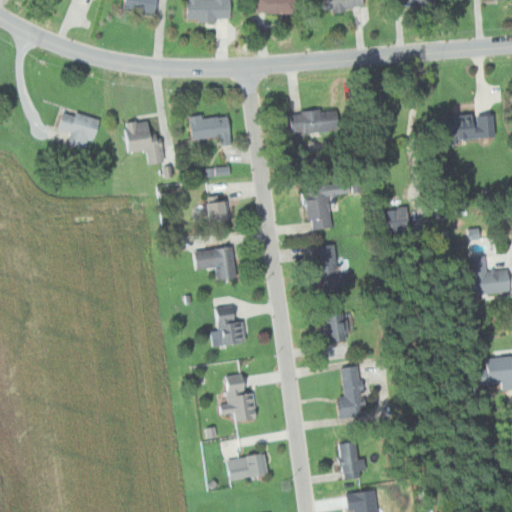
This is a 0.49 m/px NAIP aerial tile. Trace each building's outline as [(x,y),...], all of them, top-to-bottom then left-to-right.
[(160,12),(160,0),(128,0),(128,10),(160,12)] [(232,0),(189,0),(190,18),(201,18),(201,23),(219,23),(219,18),(232,18),(232,0)] [(298,0),(259,0),(259,13),(298,12),(298,0)] [(326,0),(326,11),(348,11),(348,7),(367,6),(366,0),(326,0)] [(340,110),(294,112),(295,133),(341,130),(340,110)] [(89,150),(91,138),(98,140),(103,119),(78,112),(78,115),(66,112),(61,129),(73,132),(70,145),(89,150)] [(194,139),(221,137),(222,146),(234,144),(231,114),(192,118),(194,139)] [(498,138),(497,114),(450,116),(451,139),(498,138)] [(167,162),(165,142),(155,144),(152,119),(126,122),(129,152),(150,150),(152,163),(167,162)] [(232,166),(207,166),(207,175),(233,175),(232,166)] [(335,225),(331,194),(354,191),(353,180),(307,185),(312,228),(335,225)] [(231,198),(221,199),(221,194),(208,195),(211,220),(233,218),(231,198)] [(413,232),(412,206),(390,207),(391,233),(413,232)] [(464,237),(474,237),(475,227),(464,226),(464,237)] [(319,244),(321,290),(351,288),(350,272),(340,272),(339,243),(319,244)] [(200,267),(220,265),(221,278),(239,276),(236,245),(198,249),(200,267)] [(496,292),(495,269),(482,269),(482,254),(465,255),(467,294),(496,292)] [(216,307),(219,329),(212,330),(214,345),(249,340),(246,319),(240,319),(239,311),(233,312),(232,305),(216,307)] [(330,341),(353,338),(350,313),(327,315),(330,341)] [(511,377),(511,354),(471,357),(472,383),(495,382),(496,389),(509,388),(509,378),(511,377)] [(347,394),(340,395),(343,417),(366,414),(360,364),(343,367),(347,394)] [(239,419),(260,417),(257,391),(249,391),(247,372),(227,374),(230,401),(224,402),(226,412),(238,411),(239,419)] [(345,478),(363,477),(361,441),(343,441),(345,478)] [(231,456),(232,476),(271,474),(270,454),(231,456)]
